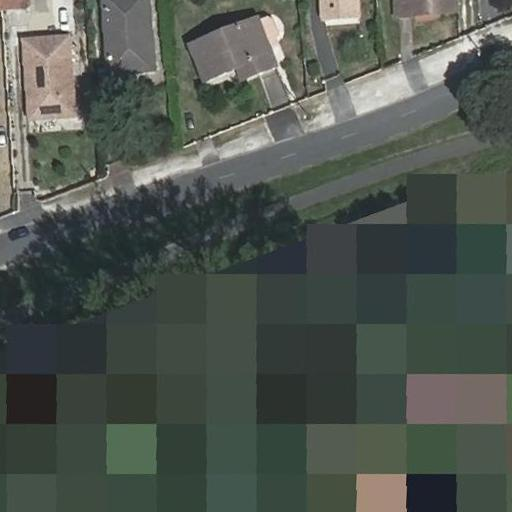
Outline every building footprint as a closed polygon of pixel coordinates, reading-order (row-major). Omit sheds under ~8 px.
[(2,0),(3,13),(26,11),(24,0),(2,0)] [(155,74),(148,0),(108,0),(107,0),(113,77),(155,74)] [(323,0),(324,16),(359,13),(358,0),(323,0)] [(438,3),(456,2),(455,0),(395,0),(397,15),(439,11),(438,3)] [(457,9),(456,2),(438,3),(439,11),(457,9)] [(266,18),(257,22),(271,50),(280,45),(277,39),(280,33),(273,18),(266,18)] [(253,65),(257,77),(279,67),(271,50),(257,22),(256,20),(190,50),(206,86),(239,71),(253,65)] [(74,109),(68,34),(28,38),(34,112),(74,109)] [(244,83),(257,77),(253,65),(239,71),(244,83)]
